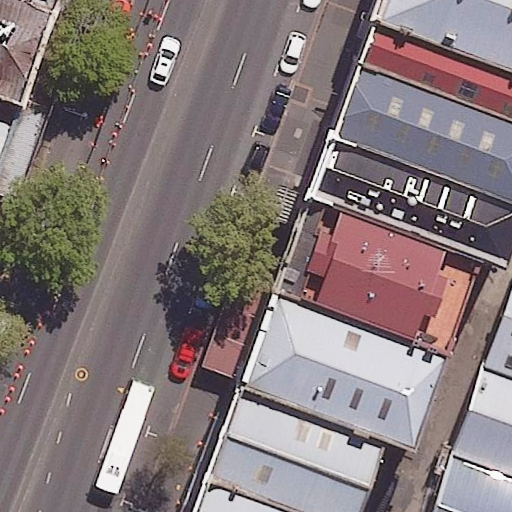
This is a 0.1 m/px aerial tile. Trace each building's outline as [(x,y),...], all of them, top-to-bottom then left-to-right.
[(38,0),(0,0),(0,92),(14,98),(48,3),(38,0)] [(511,0),(377,0),(373,13),(511,63),(511,0)] [(511,63),(373,13),(358,53),(511,108),(511,63)] [(511,108),(358,53),(334,120),(511,184),(511,108)] [(511,214),(511,184),(334,120),(306,199),(433,245),(493,266),(511,214)] [(433,245),(306,199),(277,279),(405,325),(433,245)] [(405,325),(277,279),(241,380),(375,427),(407,439),(443,338),(405,325)] [(511,376),(490,437),(511,444),(511,376)] [(344,511),(375,427),(241,380),(209,468),(332,511),(344,511)] [(511,511),(511,444),(490,437),(463,511),(511,511)] [(332,511),(209,468),(193,511),(332,511)]
